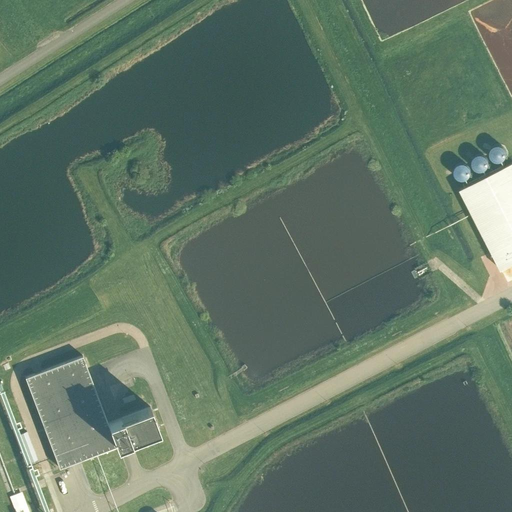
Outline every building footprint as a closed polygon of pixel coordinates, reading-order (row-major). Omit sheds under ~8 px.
[(481,162),(474,153),(464,160),(471,170),(481,162)] [(465,170),(453,161),(446,172),(458,180),(465,170)] [(458,190),(499,271),(511,263),(511,163),(458,190)] [(58,469),(157,431),(148,407),(106,424),(80,356),(23,378),(58,469)] [(38,458),(27,430),(17,434),(28,462),(38,458)] [(27,511),(20,491),(9,494),(15,511),(27,511)]
